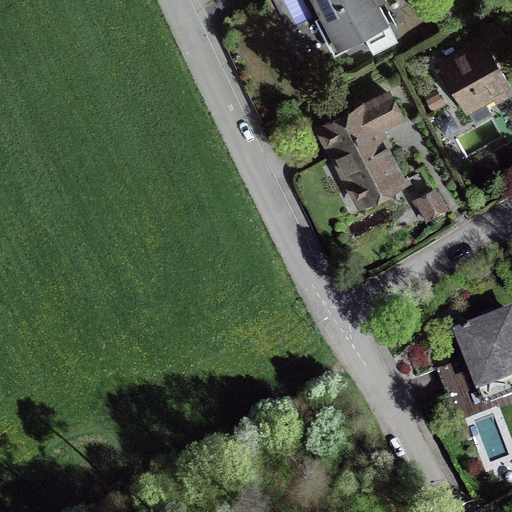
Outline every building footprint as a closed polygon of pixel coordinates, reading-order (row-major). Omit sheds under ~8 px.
[(317,0),(342,47),(364,35),(373,52),(398,40),(379,2),(383,0),(317,0)] [(465,108),(492,93),(496,99),(511,90),(511,88),(494,57),(511,47),(495,19),(481,27),(488,38),(441,64),(465,108)] [(387,91),(320,126),(349,181),(357,177),(369,199),(405,181),(378,128),(400,117),(387,91)] [(445,213),(433,191),(416,200),(427,222),(445,213)] [(490,402),(511,393),(511,316),(511,313),(457,334),(476,381),(481,379),(490,402)]
